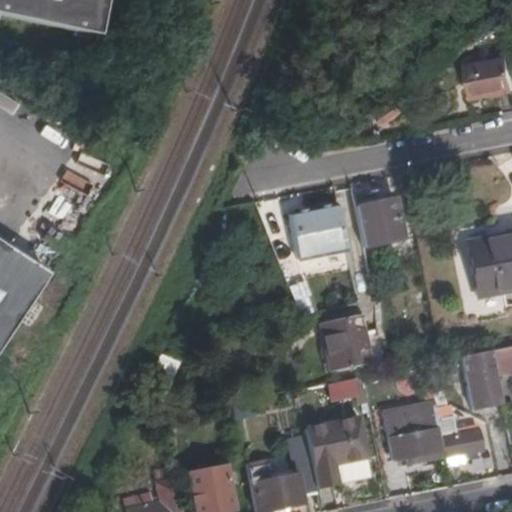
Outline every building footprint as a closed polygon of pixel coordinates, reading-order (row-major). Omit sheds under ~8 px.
[(106,0),(0,0),(0,17),(98,39),(106,0)] [(499,95),(511,92),(511,69),(510,60),(469,68),(474,94),(498,90),(499,95)] [(376,118),(380,123),(383,121),(387,125),(403,113),(395,104),(376,118)] [(395,202),(355,209),(362,252),(403,244),(395,202)] [(345,253),(336,210),(289,219),(298,262),(345,253)] [(511,236),(469,244),(480,298),(511,291),(511,236)] [(0,346),(49,274),(0,241),(0,346)] [(315,313),(303,282),(287,288),(298,316),(315,313)] [(325,373),(366,365),(361,338),(357,318),(316,325),(325,373)] [(361,338),(366,365),(381,361),(377,335),(361,338)] [(511,347),(489,352),(494,376),(511,373),(511,347)] [(489,352),(461,358),(471,411),(501,405),(494,376),(489,352)] [(359,379),(326,385),(330,403),(362,397),(359,379)] [(235,417),(253,414),(251,404),(233,407),(235,417)] [(438,433),(433,411),(433,406),(381,417),(390,463),(411,458),(438,453),(435,433),(438,433)] [(438,433),(444,459),(480,451),(475,426),(454,431),(448,407),(433,411),(438,433)] [(307,451),(315,491),(339,486),(335,466),(364,461),(355,419),(302,430),(307,451)] [(301,494),(315,491),(307,451),(292,454),(299,486),(301,494)] [(439,461),(438,453),(411,458),(412,466),(439,461)] [(335,466),(339,486),(368,480),(364,461),(335,466)] [(263,511),(302,504),(301,494),(299,486),(271,491),(265,463),(246,467),(255,511),(263,511)] [(188,473),(195,511),(228,511),(232,511),(223,466),(188,473)] [(179,511),(173,481),(155,485),(159,504),(128,511),(127,511),(179,511)] [(108,491),(95,485),(85,502),(88,511),(110,511),(107,497),(108,491)]
